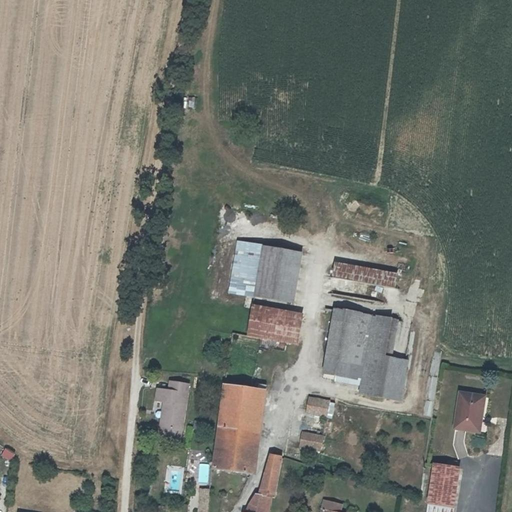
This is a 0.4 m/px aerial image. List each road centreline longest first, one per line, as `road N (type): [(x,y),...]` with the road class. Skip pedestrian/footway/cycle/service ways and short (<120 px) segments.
road 1 (track): [(134,380),(147,213),(190,0)]
road 2 (residential): [(124,511),(134,380)]
